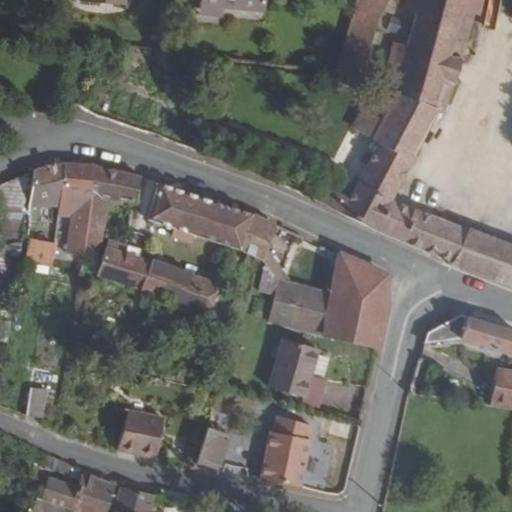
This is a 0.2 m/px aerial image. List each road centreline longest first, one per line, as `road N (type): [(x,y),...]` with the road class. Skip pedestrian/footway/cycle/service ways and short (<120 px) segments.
road 1 (residential): [(415,266),(220,179),(66,127),(0,159)]
road 2 (residential): [(0,428),(110,470),(321,511)]
road 3 (unclassified): [(415,266),(360,511)]
road 4 (track): [(502,61),(487,127),(490,163),(511,184)]
